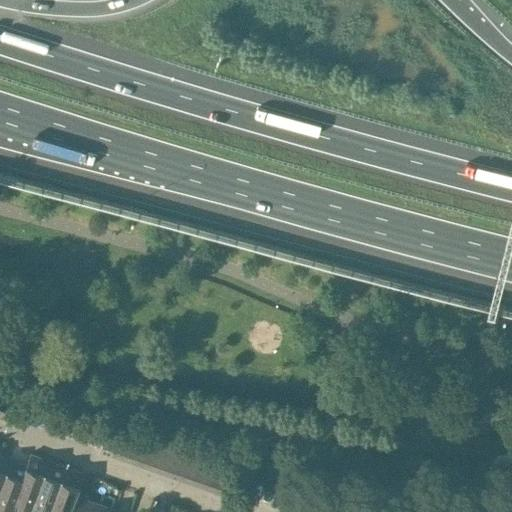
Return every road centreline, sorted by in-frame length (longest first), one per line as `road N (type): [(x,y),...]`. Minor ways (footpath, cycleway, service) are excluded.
road 1 (motorway): [(0,112),(511,259)]
road 2 (motorway): [(511,187),(239,116),(0,41)]
road 3 (residential): [(0,426),(154,483)]
road 4 (motorway): [(140,0),(76,13),(0,1)]
